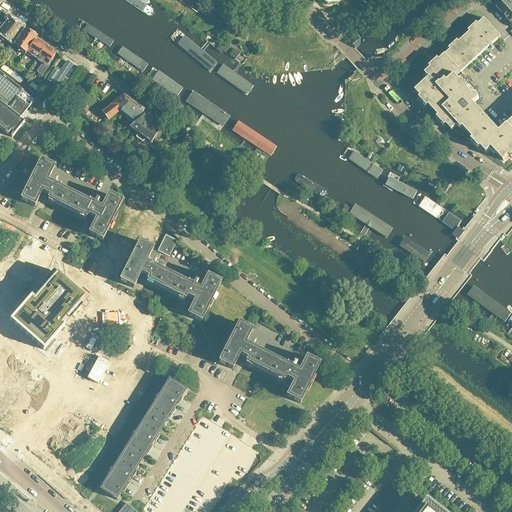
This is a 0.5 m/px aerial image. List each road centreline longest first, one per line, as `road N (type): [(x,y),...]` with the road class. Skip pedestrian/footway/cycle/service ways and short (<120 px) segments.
road 1 (residential): [(363,382),(47,121)]
road 2 (residential): [(253,175),(0,0)]
road 3 (secondary): [(363,382),(511,196)]
road 4 (residential): [(287,458),(228,419),(209,380),(136,342),(138,327)]
road 5 (residential): [(511,191),(424,130),(377,80)]
road 6 (unknown): [(111,314),(36,432)]
road 7 (residential): [(377,80),(318,17),(287,0)]
